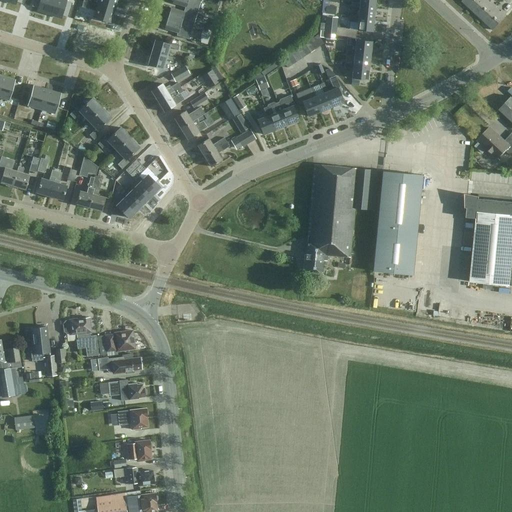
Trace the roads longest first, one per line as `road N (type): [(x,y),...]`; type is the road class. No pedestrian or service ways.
road 1 (unclassified): [(200,204),(267,165),(388,119)]
road 2 (tertiary): [(180,511),(169,367),(160,338),(141,316)]
road 3 (tertiary): [(141,316),(5,274)]
road 4 (residential): [(133,238),(0,204)]
road 5 (residential): [(183,180),(114,70)]
road 6 (unclassified): [(388,119),(495,58)]
